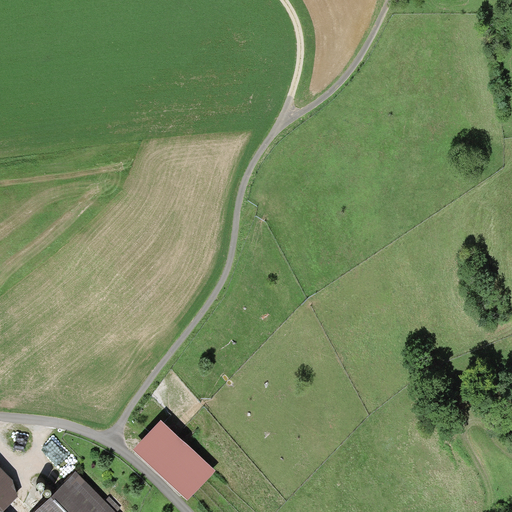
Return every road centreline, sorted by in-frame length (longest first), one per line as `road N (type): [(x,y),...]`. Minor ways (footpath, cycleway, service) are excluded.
road 1 (track): [(388,0),(338,85),(262,149),(241,186),(221,283),(104,439)]
road 2 (track): [(183,511),(104,439),(0,415)]
road 3 (track): [(484,511),(489,494),(463,428),(479,424),(511,458)]
road 4 (track): [(283,0),(300,41),(281,126)]
